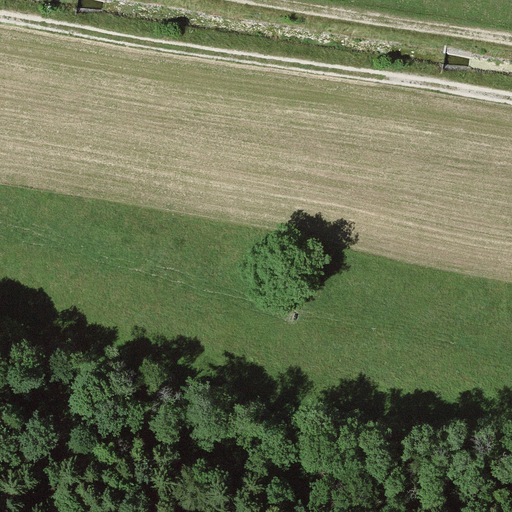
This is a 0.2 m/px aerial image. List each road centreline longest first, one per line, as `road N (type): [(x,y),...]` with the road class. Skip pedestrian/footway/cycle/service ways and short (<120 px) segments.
road 1 (track): [(0,18),(511,97)]
road 2 (track): [(264,0),(511,38)]
